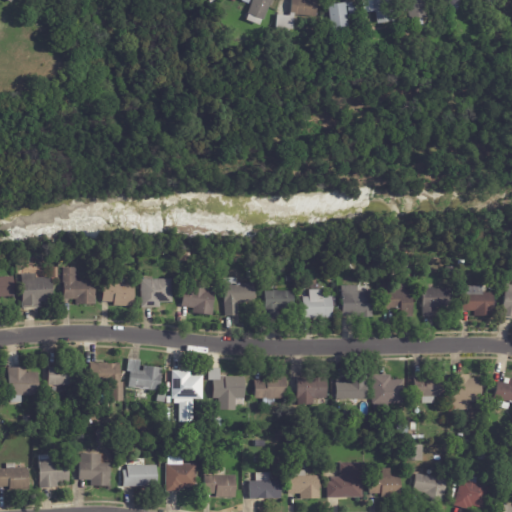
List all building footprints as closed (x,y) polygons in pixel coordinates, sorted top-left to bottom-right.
[(268,0),(268,2),(269,3),(267,6),(266,6),(260,21),(258,20),(255,26),(242,20),(245,15),(244,14),(249,2),(248,2),(249,0),(268,0)] [(315,0),(314,17),(292,16),(290,30),(274,29),(275,15),(288,16),(288,14),(289,14),(289,0),(315,0)] [(360,0),(392,0),(396,20),(374,24),(372,11),(362,13),(360,0)] [(406,18),(405,11),(400,12),(397,0),(421,0),(424,18),(407,21),(406,18)] [(458,0),(448,8),(441,0),(458,0)] [(324,5),(353,2),(355,18),(346,19),(345,7),(343,7),(345,30),(328,31),(326,9),(324,9),(324,5)] [(7,22),(12,12),(19,15),(15,25),(7,22)] [(176,260),(176,251),(187,251),(187,260),(176,260)] [(55,276),(48,277),(47,266),(55,266),(55,276)] [(78,304),(74,304),(74,299),(61,299),(60,267),(73,266),(73,280),(92,279),(93,303),(78,304)] [(42,277),(49,277),(51,301),(39,302),(39,307),(22,308),(22,303),(20,303),(18,274),(33,273),(33,278),(42,277)] [(0,296),(0,275),(10,275),(12,296),(0,296)] [(238,302),(235,303),(236,315),(223,316),(221,278),(233,277),(233,283),(252,282),(253,302),(238,302)] [(152,307),(139,307),(138,279),(169,278),(169,302),(157,302),(158,307),(152,307)] [(329,296),(330,318),(300,318),(300,296),(306,296),(306,289),(309,289),(308,283),(311,283),(311,278),(318,278),(318,289),(320,289),(320,296),(329,296)] [(213,291),(211,308),(212,308),(212,315),(192,313),(192,309),(180,307),(182,288),(189,289),(190,280),(205,282),(205,291),(213,291)] [(115,283),(132,284),(131,306),(111,305),(111,301),(99,300),(100,283),(115,283)] [(410,289),(411,315),(398,316),(398,310),(380,310),(380,290),(394,290),(394,284),(405,284),(405,289),(410,289)] [(511,285),(511,319),(499,317),(504,284),(511,285)] [(354,316),(341,316),(340,286),(356,285),(356,291),(370,290),(370,317),(357,317),(357,316),(354,316)] [(488,292),(492,292),(492,316),(473,316),(473,310),(460,310),(460,292),(464,292),(464,286),(481,286),(481,292),(488,292)] [(434,315),(421,316),(421,289),(427,288),(434,287),(434,288),(450,288),(451,306),(436,307),(436,315),(434,315)] [(276,318),(264,319),(263,291),(270,290),(276,289),(276,290),(292,290),(293,309),(277,310),(277,318),(276,318)] [(128,358),(138,360),(137,371),(141,372),(142,365),(161,367),(158,391),(147,390),(146,399),(134,398),(135,388),(126,387),(128,371),(125,371),(126,358),(128,358)] [(69,384),(47,385),(46,367),(59,366),(59,363),(77,362),(78,384),(69,384)] [(121,382),(121,401),(109,401),(109,394),(101,394),(101,387),(88,387),(88,362),(116,362),(116,382),(121,382)] [(23,395),(19,395),(19,402),(8,402),(8,395),(5,395),(5,367),(24,367),(24,372),(36,372),(36,395),(23,395)] [(219,376),(242,376),(241,404),(234,404),(234,410),(216,410),(216,398),(210,398),(210,380),(206,379),(206,368),(218,368),(218,376),(219,376)] [(188,372),(188,375),(200,375),(200,398),(191,398),(191,423),(177,423),(177,403),(172,403),(172,398),(169,398),(169,370),(188,370),(188,372)] [(414,378),(423,378),(423,374),(442,374),(442,396),(432,396),(432,403),(420,403),(420,397),(411,397),(411,378),(414,378)] [(449,374),(467,374),(467,379),(479,378),(479,402),(466,402),(467,409),(450,410),(449,374)] [(369,375),(388,375),(388,379),(401,379),(401,403),(386,403),(386,410),(371,410),(371,404),(370,404),(369,375)] [(252,380),(263,380),(263,376),(283,376),(284,398),(273,398),(273,405),(261,406),(261,398),(252,398),(252,380)] [(365,399),(334,400),(333,382),(346,382),(345,376),(365,376),(365,399)] [(319,398),(311,398),(311,404),(294,405),(294,393),(289,393),(289,381),(294,380),(294,377),(323,377),(324,398),(319,398)] [(504,378),(511,379),(511,403),(492,399),(495,381),(502,383),(503,378),(504,378)] [(157,391),(164,393),(163,402),(155,401),(157,391)] [(218,418),(218,428),(208,428),(208,414),(216,414),(216,418),(218,418)] [(19,415),(29,415),(29,425),(20,425),(19,415)] [(321,432),(321,420),(329,420),(329,432),(321,432)] [(406,435),(395,435),(395,425),(405,424),(406,435)] [(404,460),(404,444),(421,445),(420,461),(404,460)] [(478,452),(485,453),(484,460),(477,459),(478,452)] [(65,459),(67,481),(55,482),(55,487),(37,488),(35,460),(36,460),(36,455),(48,454),(48,460),(65,459)] [(95,486),(90,486),(90,480),(78,480),(78,462),(79,462),(80,454),(100,454),(100,463),(109,463),(108,486),(95,486)] [(178,492),(164,492),(164,464),(166,464),(166,455),(181,455),(181,464),(194,464),(194,487),(182,487),(182,489),(178,489),(178,492)] [(155,465),(156,486),(122,487),(122,470),(126,470),(126,466),(129,466),(129,461),(141,460),(141,465),(155,465)] [(26,468),(27,490),(7,491),(7,487),(0,487),(0,469),(5,469),(5,464),(14,463),(14,469),(26,468)] [(360,498),(325,498),(325,481),(329,481),(329,477),(338,477),(338,463),(360,463),(360,498)] [(214,497),(214,494),(203,494),(203,475),(210,475),(210,466),(226,466),(226,475),(234,475),(234,497),(214,497)] [(399,497),(379,498),(379,494),(367,494),(367,476),(381,476),(381,469),(389,468),(389,476),(399,476),(399,497)] [(311,476),(317,476),(317,493),(287,493),(286,476),(293,476),(293,470),(305,470),(305,476),(311,476)] [(279,498),(248,499),(247,481),(255,481),(254,473),(268,472),(268,481),(279,480),(279,498)] [(444,479),(441,501),(426,499),(427,494),(411,491),(415,473),(424,475),(425,474),(432,476),(444,479)] [(465,509),(452,505),(459,478),(461,479),(462,473),(476,477),(474,483),(488,487),(482,508),(470,505),(468,510),(465,509)] [(511,511),(511,507),(500,503),(496,511),(511,511)]
